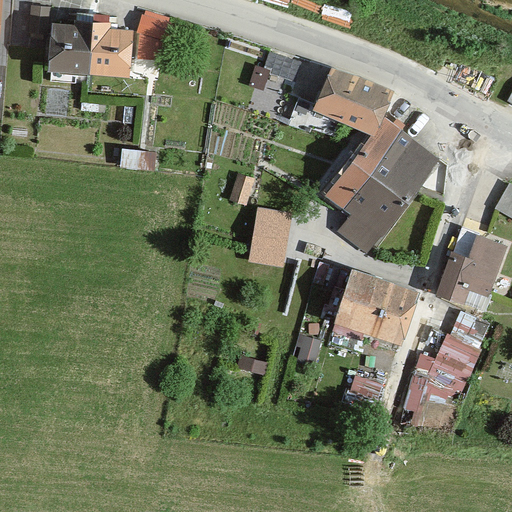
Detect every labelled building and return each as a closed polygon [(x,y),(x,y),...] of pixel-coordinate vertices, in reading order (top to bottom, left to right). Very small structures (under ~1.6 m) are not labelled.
[(53,9),(34,6),(29,38),(48,41),(50,26),(53,9)] [(71,28),(50,26),(48,41),(45,71),(125,81),(131,33),(104,30),(106,16),(73,12),(71,28)] [(391,96),(326,69),(308,112),(358,132),(373,138),(382,117),(391,96)] [(444,160),(382,117),(373,138),(358,132),(324,194),(348,206),(345,210),(351,214),(338,232),(352,242),(355,235),(374,248),(444,160)] [(156,152),(121,149),(119,168),(155,171),(156,152)] [(484,172),(453,253),(434,293),(488,316),(500,287),(468,277),(474,262),(504,180),(484,172)] [(511,186),(499,212),(511,219),(511,186)] [(292,231),(253,225),(250,243),(289,249),(292,231)] [(422,291),(348,268),(328,328),(403,352),(422,291)]
